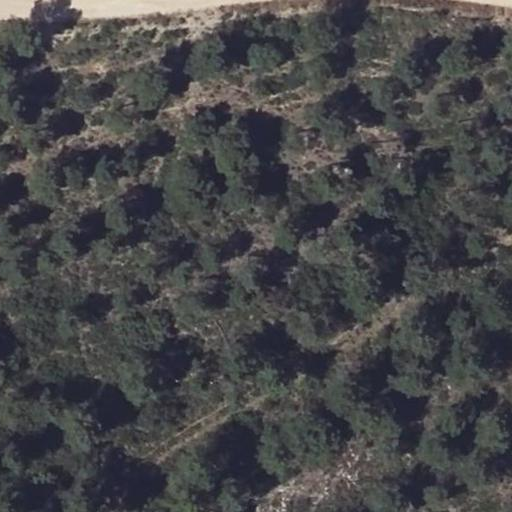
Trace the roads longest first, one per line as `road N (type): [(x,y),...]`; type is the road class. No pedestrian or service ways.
road 1 (track): [(118,511),(134,474),(184,432),(511,251)]
road 2 (track): [(173,0),(0,1)]
